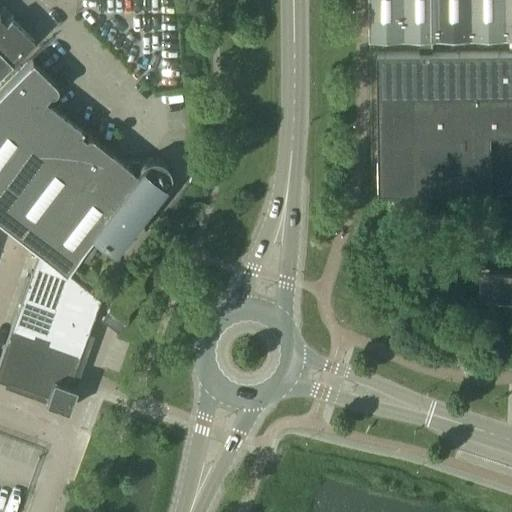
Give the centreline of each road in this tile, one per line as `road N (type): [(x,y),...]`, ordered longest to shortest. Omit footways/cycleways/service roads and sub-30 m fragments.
road 1 (tertiary): [(277,320),(292,197),(297,0)]
road 2 (tertiary): [(287,0),(281,181),(237,309)]
road 3 (unclassified): [(431,416),(292,350)]
road 4 (unclassified): [(282,382),(399,416),(431,416)]
road 5 (tertiary): [(212,381),(182,511)]
road 6 (tertiary): [(200,511),(257,397)]
